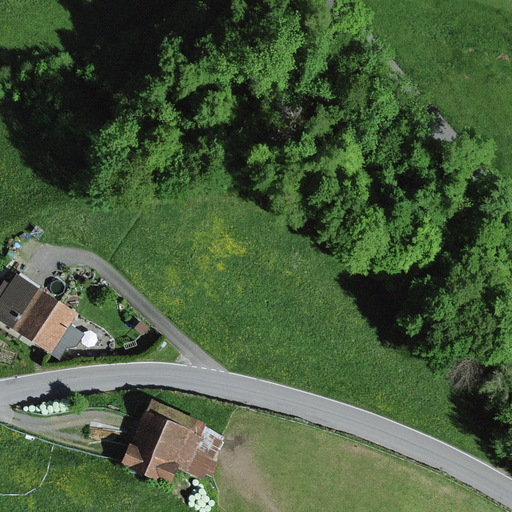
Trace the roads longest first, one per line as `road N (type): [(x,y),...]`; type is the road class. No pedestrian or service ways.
road 1 (tertiary): [(511,493),(402,436),(228,383),(160,374),(0,392)]
road 2 (tertiary): [(338,0),(511,244)]
